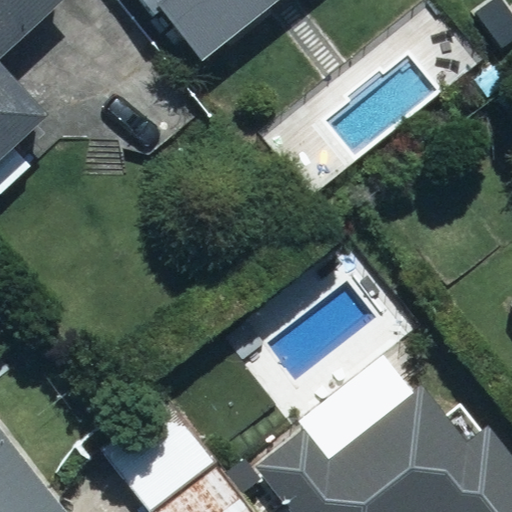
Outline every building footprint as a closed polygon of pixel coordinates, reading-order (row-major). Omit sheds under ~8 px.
[(0,0),(0,170),(66,111),(16,56),(77,0),(0,0)] [(178,0),(222,55),(289,0),(178,0)] [(314,425),(259,464),(299,511),(511,511),(511,440),(498,424),(479,440),(433,385),(344,460),(314,425)] [(265,511),(176,404),(116,454),(163,511),(265,511)] [(0,511),(82,511),(83,511),(2,407),(0,409),(0,511)]
